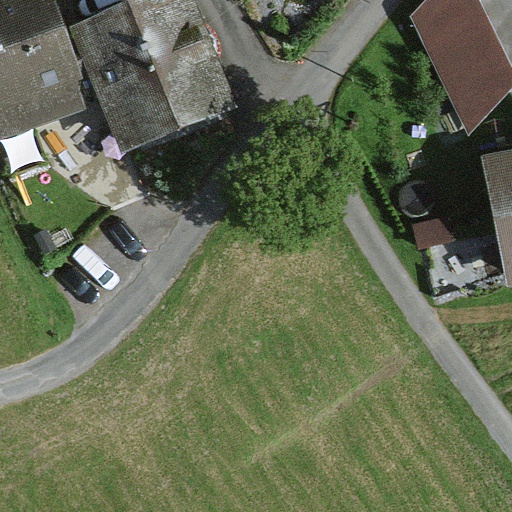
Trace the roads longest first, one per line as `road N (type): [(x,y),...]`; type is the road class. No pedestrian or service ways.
road 1 (unclassified): [(285,103),(84,344),(0,387)]
road 2 (unclassified): [(511,433),(285,103)]
road 3 (unclassified): [(371,0),(285,103)]
